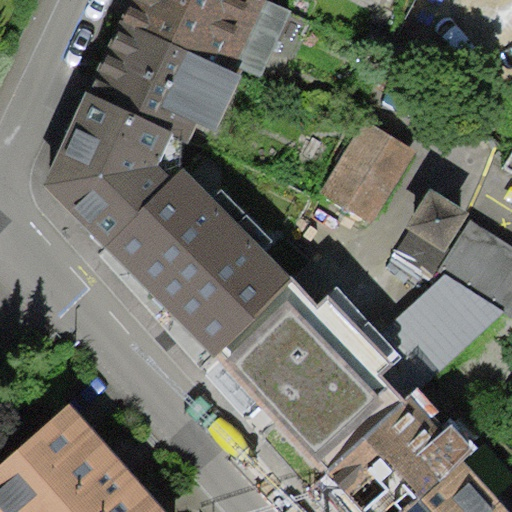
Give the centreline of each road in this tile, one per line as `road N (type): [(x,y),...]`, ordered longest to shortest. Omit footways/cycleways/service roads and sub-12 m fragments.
road 1 (residential): [(0,228),(256,511)]
road 2 (residential): [(83,0),(0,176)]
